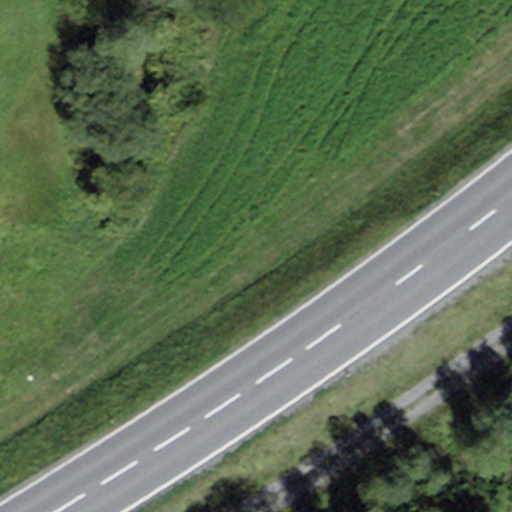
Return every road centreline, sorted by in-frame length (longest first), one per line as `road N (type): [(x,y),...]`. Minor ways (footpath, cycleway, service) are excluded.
road 1 (primary): [(511,188),(344,316),(48,511)]
road 2 (track): [(248,511),(511,332)]
